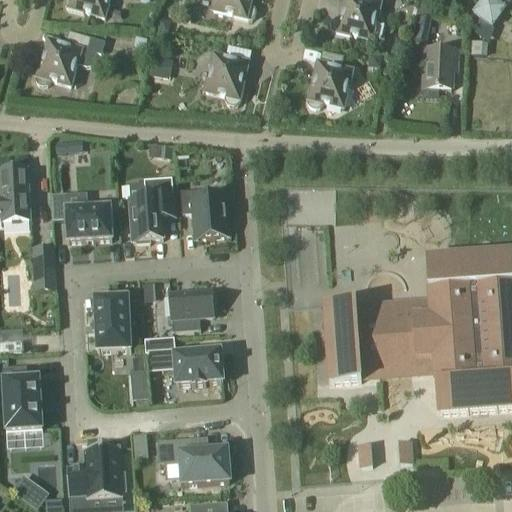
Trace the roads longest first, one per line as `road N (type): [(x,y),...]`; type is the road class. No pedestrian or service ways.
road 1 (residential): [(511,147),(237,142),(0,122)]
road 2 (residential): [(248,418),(78,428),(73,278),(241,265)]
road 3 (residential): [(241,265),(248,418)]
